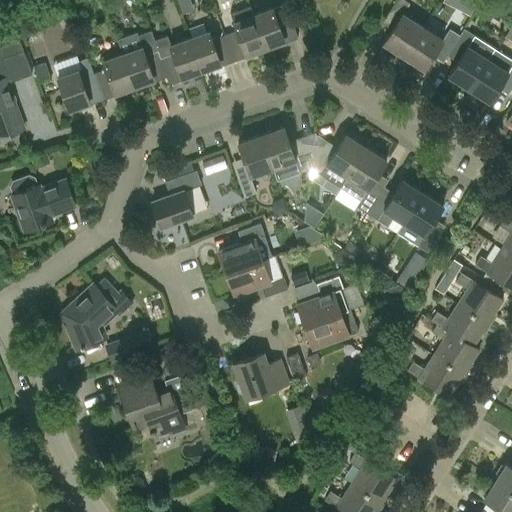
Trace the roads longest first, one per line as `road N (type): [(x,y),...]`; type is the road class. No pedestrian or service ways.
road 1 (residential): [(511,177),(420,118),(407,137),(323,84),(138,146),(103,232)]
road 2 (residential): [(109,511),(56,432),(0,320)]
road 3 (residential): [(412,511),(511,358)]
road 4 (residential): [(192,343),(174,284),(103,232)]
road 5 (residential): [(103,232),(0,312)]
